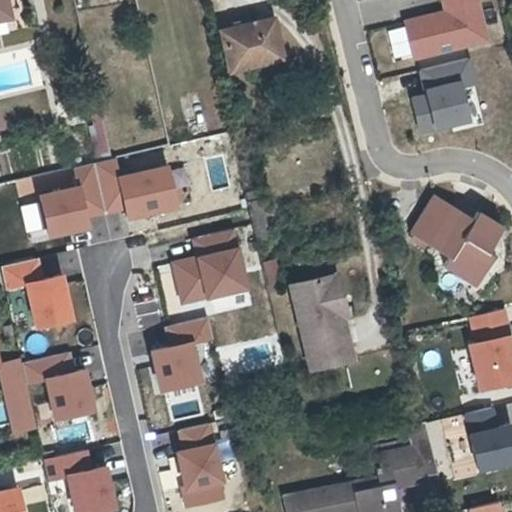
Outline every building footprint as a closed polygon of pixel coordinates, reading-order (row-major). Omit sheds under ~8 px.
[(490,40),(481,0),(441,0),(445,13),(408,21),(416,56),(490,40)] [(273,19),(222,32),(230,64),(258,57),(260,64),(283,59),(273,19)] [(470,59),(419,70),(424,93),(409,97),(418,133),(470,122),(462,88),(476,85),(470,59)] [(115,160),(96,164),(108,213),(121,210),(124,220),(178,207),(168,164),(119,176),(115,160)] [(75,181),(34,191),(46,240),(86,230),(83,216),(103,211),(91,164),(72,169),(75,181)] [(442,264),(459,276),(464,268),(478,277),(492,255),(479,247),(485,239),(491,243),(502,227),(476,211),(471,218),(434,193),(408,231),(447,256),(442,264)] [(235,229),(193,238),(196,255),(171,260),(181,305),(248,291),(235,229)] [(35,258),(1,266),(6,287),(26,283),(35,324),(70,316),(60,275),(41,280),(35,258)] [(464,268),(459,276),(473,285),(478,277),(464,268)] [(350,359),(347,346),(338,348),(330,313),(339,311),(340,315),(344,315),(335,275),(289,286),(308,368),(350,359)] [(511,340),(504,305),(462,314),(480,395),(511,387),(511,340)] [(338,348),(347,346),(340,315),(339,311),(330,313),(338,348)] [(203,317),(162,325),(166,341),(147,346),(156,387),(200,378),(192,341),(207,337),(203,317)] [(72,352),(22,363),(26,382),(42,379),(51,419),(94,410),(85,367),(76,369),(72,352)] [(19,356),(0,360),(0,378),(11,432),(34,427),(19,356)] [(511,421),(508,405),(466,414),(481,474),(511,466),(511,421)] [(212,423),(177,431),(180,447),(175,448),(188,506),(226,498),(213,440),(216,439),(212,423)] [(88,449),(42,460),(47,484),(63,480),(70,511),(103,511),(118,509),(107,463),(92,466),(88,449)] [(284,500),(286,511),(396,511),(391,486),(414,481),(408,450),(371,458),(375,479),(284,500)] [(23,511),(17,483),(0,486),(0,511),(23,511)] [(499,511),(496,499),(466,506),(467,511),(499,511)]
